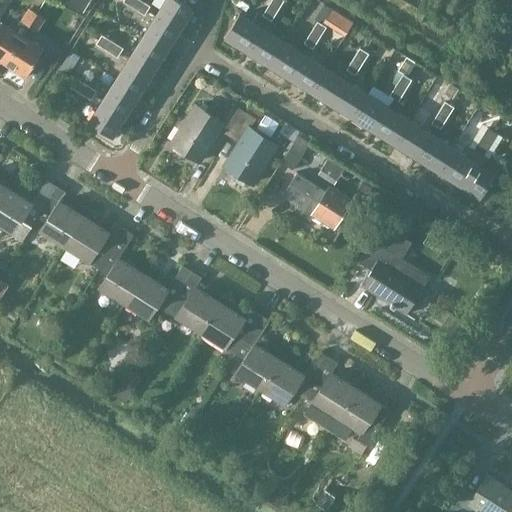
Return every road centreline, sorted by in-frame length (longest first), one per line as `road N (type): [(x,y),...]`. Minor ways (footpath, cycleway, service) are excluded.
road 1 (residential): [(511,250),(197,54),(116,173)]
road 2 (residential): [(467,399),(116,173)]
road 3 (residential): [(116,173),(0,105)]
